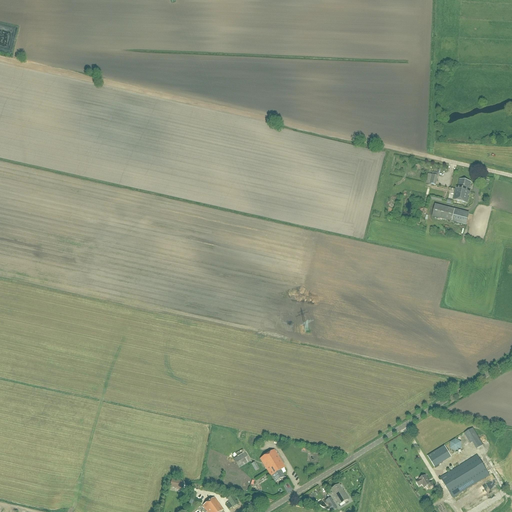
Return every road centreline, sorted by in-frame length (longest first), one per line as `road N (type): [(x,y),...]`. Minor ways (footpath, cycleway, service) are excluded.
road 1 (track): [(441,159),(0,58)]
road 2 (tertiary): [(265,511),(511,359)]
road 3 (track): [(476,380),(289,332)]
